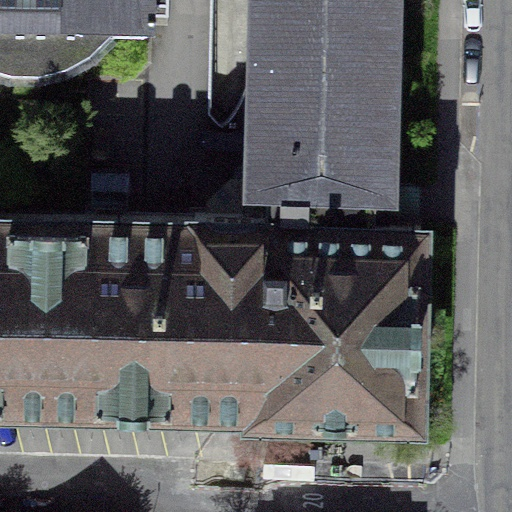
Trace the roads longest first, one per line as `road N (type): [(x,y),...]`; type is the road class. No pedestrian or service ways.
road 1 (residential): [(511,496),(198,487)]
road 2 (residential): [(198,487),(0,483)]
